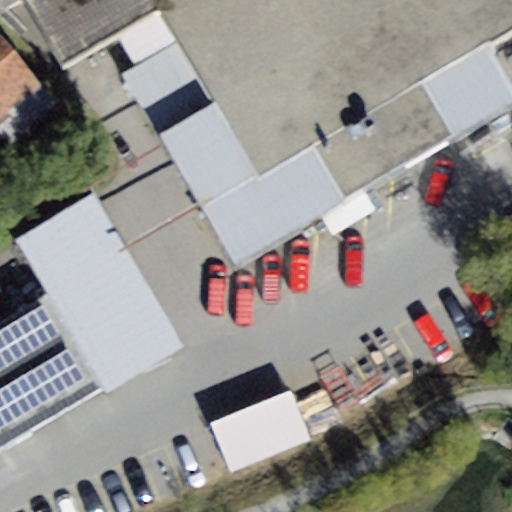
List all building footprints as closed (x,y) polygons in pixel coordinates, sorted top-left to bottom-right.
[(511,0),(21,0),(62,69),(103,45),(235,270),(511,108),(511,83),(490,46),(511,32),(511,0)] [(0,33),(0,120),(43,85),(0,33)] [(182,345),(92,194),(14,240),(48,297),(104,391),(182,345)] [(0,452),(104,391),(48,297),(0,325),(0,452)] [(290,393),(215,424),(234,470),(309,440),(290,393)]
